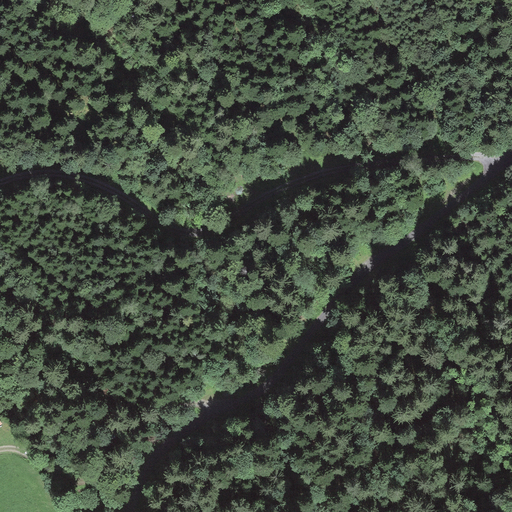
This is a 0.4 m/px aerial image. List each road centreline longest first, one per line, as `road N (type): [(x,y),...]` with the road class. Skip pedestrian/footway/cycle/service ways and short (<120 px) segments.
road 1 (track): [(504,163),(470,156),(332,167),(187,234),(122,191),(76,173),(0,179)]
road 2 (track): [(504,163),(372,264),(267,383),(171,440),(129,511)]
road 3 (track): [(225,404),(184,404),(123,429),(105,439),(95,468),(80,480),(64,479),(24,452),(0,450)]
